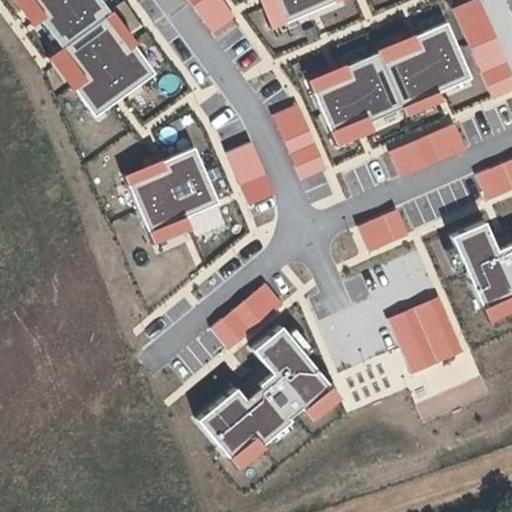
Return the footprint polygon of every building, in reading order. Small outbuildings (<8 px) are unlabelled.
[(130,39),(124,43),(102,13),(108,9),(101,0),(18,0),(32,19),(37,15),(59,44),(53,49),(75,78),(69,82),(91,113),(151,69),(130,39)] [(187,0),(210,32),(233,16),(221,0),(187,0)] [(261,0),(272,24),(327,0),(261,0)] [(511,87),(511,77),(478,0),(467,0),(451,7),(490,97),(511,87)] [(433,90),(468,75),(444,20),(408,35),(410,39),(376,54),(374,49),(340,65),(342,69),(308,84),(331,139),(366,124),(364,119),(399,105),(400,109),(435,94),(433,90)] [(248,90),(273,78),(260,54),(236,66),(248,90)] [(270,113),(298,178),(324,167),(295,102),(270,113)] [(387,149),(398,175),(463,148),(452,122),(387,149)] [(271,191),(249,139),(223,150),(246,202),(271,191)] [(148,236),(183,221),(180,214),(214,199),(191,144),(155,159),(158,166),(124,181),(148,236)] [(511,156),(473,173),(484,199),(511,186),(511,156)] [(355,224),(366,249),(405,233),(394,207),(355,224)] [(446,233),(478,306),(511,291),(510,288),(511,286),(511,228),(488,238),(480,219),(446,233)] [(263,282),(208,327),(227,349),(281,303),(263,282)] [(437,294),(384,316),(408,372),(460,350),(437,294)] [(327,385),(277,324),(249,347),(262,364),(233,387),(232,386),(193,417),(225,456),(250,435),(257,443),(287,418),(284,415),(296,405),(299,408),(327,385)]
